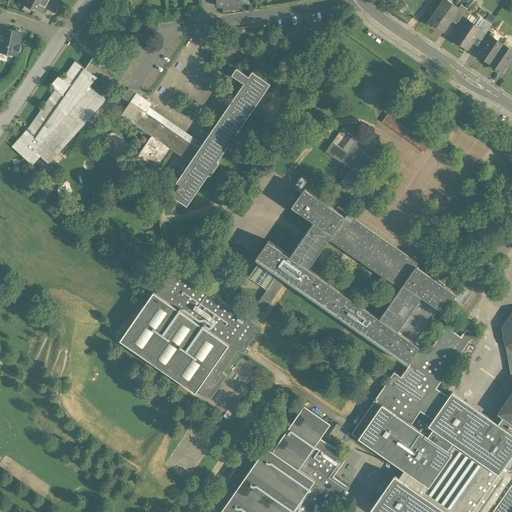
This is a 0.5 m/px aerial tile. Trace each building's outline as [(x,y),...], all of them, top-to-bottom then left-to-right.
[(47,1),(45,0),(21,0),(20,2),(25,4),(36,10),(42,13),(47,1)] [(446,0),(444,0),(430,22),(445,31),(455,17),(460,9),(459,8),(446,0)] [(406,1),(395,7),(399,13),(409,7),(406,1)] [(36,10),(25,4),(22,10),(33,15),(36,10)] [(467,8),(462,5),(459,8),(460,9),(455,17),(459,20),(464,12),(467,8)] [(469,16),(464,12),(459,20),(458,22),(463,25),(467,20),(469,16)] [(492,24),(483,18),(478,27),(481,29),(477,35),(482,39),(489,30),(492,24)] [(478,27),(467,20),(463,25),(454,38),(468,48),(477,35),(481,29),(478,27)] [(20,33),(0,28),(0,51),(15,55),(16,51),(18,52),(20,45),(18,44),(20,33)] [(482,39),(479,44),(484,48),(491,36),(492,37),(495,34),(489,30),(482,39)] [(250,49),(228,35),(225,40),(246,54),(250,49)] [(484,48),(479,54),(502,70),(505,66),(507,63),(511,55),(511,50),(492,37),(491,36),(484,48)] [(85,70),(75,63),(64,78),(61,76),(52,86),(56,90),(29,129),(37,134),(38,135),(36,139),(38,141),(31,149),(39,156),(46,162),(55,151),(57,153),(67,141),(65,140),(83,120),(84,121),(95,110),(93,108),(103,98),(88,85),(91,81),(81,74),(85,70)] [(190,163),(169,193),(187,206),(209,174),(211,176),(220,163),(218,162),(271,84),(253,72),(249,77),(237,68),(233,75),(245,83),(200,149),(190,163)] [(136,93),(129,88),(122,98),(129,103),(136,93)] [(151,104),(136,93),(129,103),(127,106),(143,117),(146,112),(151,104)] [(146,112),(143,117),(127,106),(121,115),(151,136),(152,136),(161,123),(146,112)] [(386,113),(380,121),(422,150),(428,142),(386,113)] [(200,149),(161,123),(152,136),(170,148),(190,163),(200,149)] [(26,132),(13,147),(32,164),(39,156),(31,149),(38,141),(36,139),(38,135),(37,134),(33,138),(26,132)] [(152,136),(151,136),(130,167),(148,180),(170,148),(152,136)] [(367,145),(358,139),(348,153),(332,142),(326,152),(350,168),(328,200),(329,200),(327,203),(335,209),(336,206),(337,206),(346,194),(350,197),(384,148),(371,139),(367,145)] [(327,203),(304,188),(292,206),(313,221),(289,256),(308,269),(329,238),(345,216),(335,209),(327,203)] [(417,262),(346,213),(345,216),(329,238),(400,287),(415,265),(417,262)] [(289,256),(267,241),(255,260),(277,275),(275,278),(283,283),(285,280),(407,364),(418,348),(419,346),(415,343),(379,318),(308,269),(289,256)] [(400,287),(379,318),(415,343),(439,308),(443,311),(443,310),(444,311),(456,293),(455,293),(416,266),(415,265),(400,287)] [(247,319),(174,268),(156,294),(153,292),(120,341),(195,393),(197,391),(210,400),(227,376),(222,373),(237,351),(242,354),(242,353),(246,356),(249,351),(245,349),(260,327),(247,319)] [(275,278),(247,319),(255,324),(283,283),(275,278)] [(122,289),(116,285),(110,294),(116,298),(122,289)] [(0,317),(9,303),(0,297),(0,317)] [(511,316),(505,327),(508,344),(506,346),(507,350),(511,353),(511,358),(511,375),(499,394),(507,400),(511,393),(511,316)] [(511,511),(511,393),(507,400),(494,420),(453,392),(450,397),(437,388),(474,334),(466,328),(460,337),(446,327),(427,355),(418,348),(407,363),(409,364),(401,377),(393,372),(351,434),(404,470),(399,477),(395,474),(371,508),(376,511),(511,511)] [(304,406),(273,451),(266,447),(261,454),(251,446),(209,507),(215,511),(331,511),(348,488),(333,477),(346,457),(320,439),(330,424),(304,406)]
